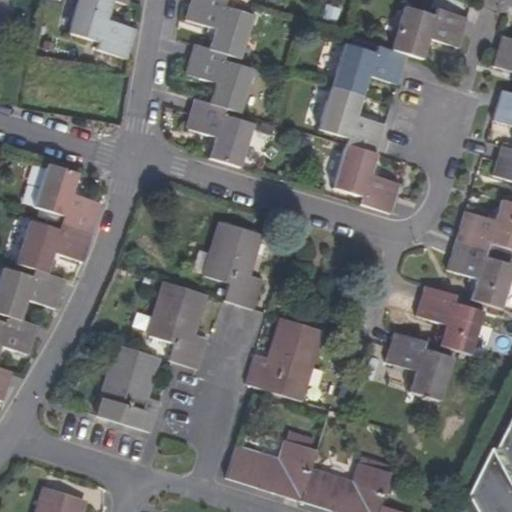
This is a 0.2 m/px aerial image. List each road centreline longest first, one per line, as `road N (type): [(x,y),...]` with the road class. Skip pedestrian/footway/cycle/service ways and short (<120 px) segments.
road 1 (residential): [(133,158),(397,229),(418,218),(431,191),(422,127)]
road 2 (residential): [(3,431),(84,300),(133,158)]
road 3 (residential): [(133,158),(158,0)]
road 4 (residential): [(0,124),(133,158)]
road 5 (residential): [(3,431),(129,475)]
